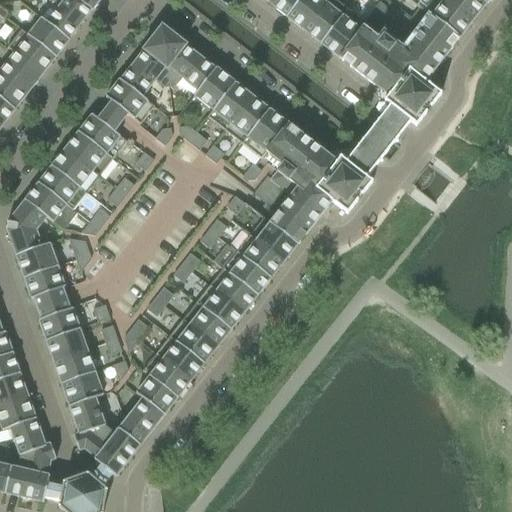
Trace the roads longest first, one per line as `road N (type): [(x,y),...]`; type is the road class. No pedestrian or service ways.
road 1 (residential): [(131,511),(142,472),(315,245),(359,226),(390,186)]
road 2 (residential): [(143,0),(390,186)]
road 3 (residential): [(422,146),(238,0)]
road 4 (residential): [(141,0),(0,187)]
road 5 (residential): [(66,457),(0,271)]
road 6 (residential): [(422,146),(453,104),(460,61),(510,0)]
